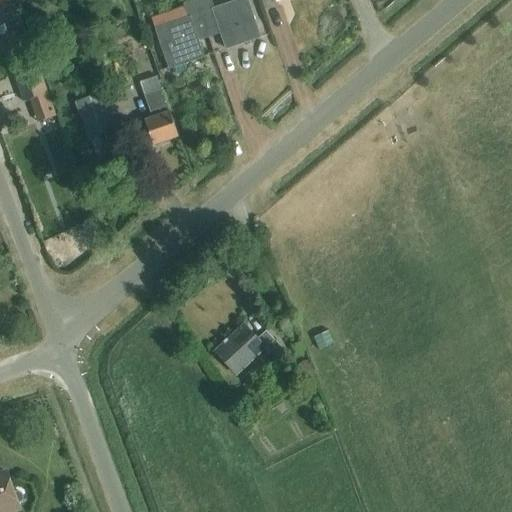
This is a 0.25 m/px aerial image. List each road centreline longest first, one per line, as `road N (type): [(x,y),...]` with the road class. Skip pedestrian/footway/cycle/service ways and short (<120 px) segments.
road 1 (unclassified): [(62,353),(84,320),(460,0)]
road 2 (unclassified): [(62,353),(0,182)]
road 3 (unclassified): [(120,511),(62,353)]
